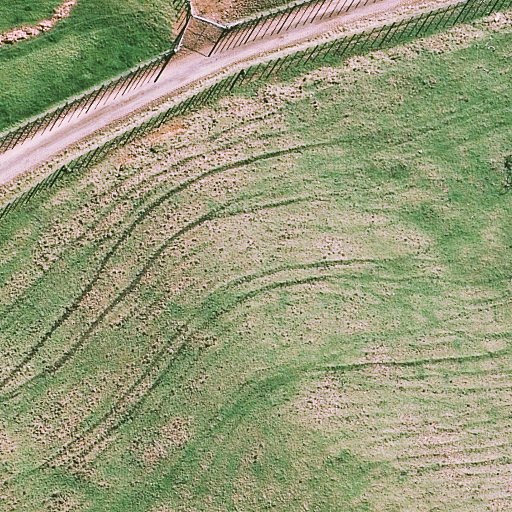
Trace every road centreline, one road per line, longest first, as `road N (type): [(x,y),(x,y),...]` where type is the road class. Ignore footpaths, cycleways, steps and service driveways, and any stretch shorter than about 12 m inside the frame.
road 1 (track): [(411,0),(118,110)]
road 2 (track): [(118,110),(0,167)]
